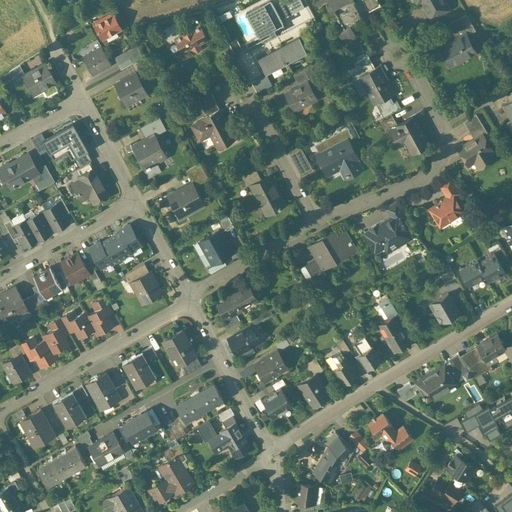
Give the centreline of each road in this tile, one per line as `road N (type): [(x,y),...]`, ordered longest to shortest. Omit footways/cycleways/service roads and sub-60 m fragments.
road 1 (residential): [(511,302),(274,453)]
road 2 (residential): [(316,221),(414,181),(440,159),(442,126),(394,51)]
road 3 (residential): [(189,300),(0,408)]
road 4 (residential): [(274,453),(189,300)]
road 5 (residential): [(134,201),(0,276)]
road 6 (residential): [(189,300),(316,221)]
road 7 (residential): [(316,221),(244,93)]
